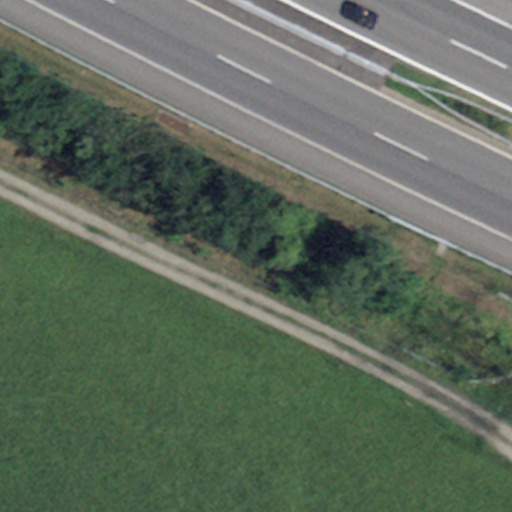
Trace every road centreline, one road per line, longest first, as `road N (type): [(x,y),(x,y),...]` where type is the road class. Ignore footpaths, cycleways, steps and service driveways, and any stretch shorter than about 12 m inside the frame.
road 1 (track): [(0,176),(461,413),(511,453)]
road 2 (motorway): [(113,0),(511,202)]
road 3 (motorway): [(511,61),(383,0)]
